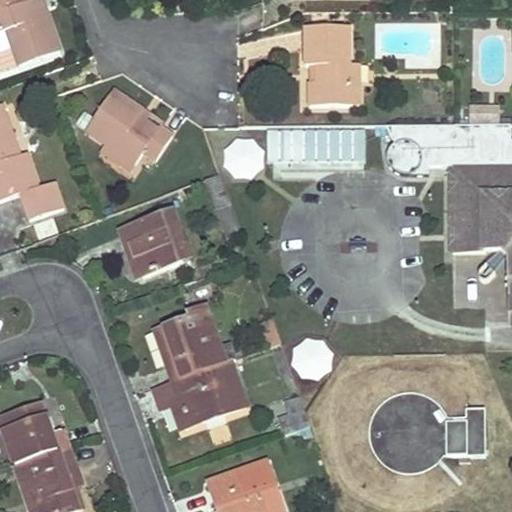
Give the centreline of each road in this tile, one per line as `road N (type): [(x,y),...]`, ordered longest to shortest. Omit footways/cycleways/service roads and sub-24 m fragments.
road 1 (residential): [(154,511),(83,325)]
road 2 (residential): [(220,88),(117,37),(102,0)]
